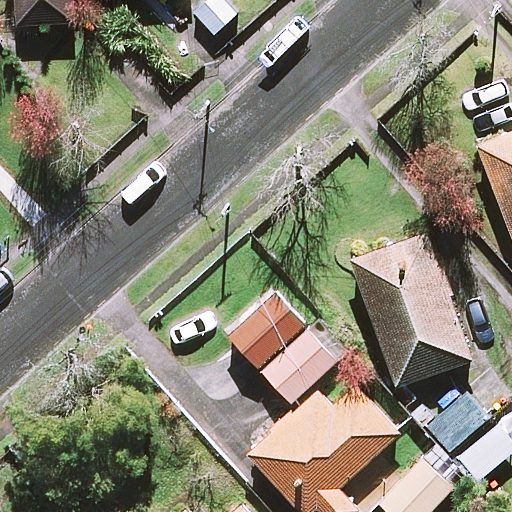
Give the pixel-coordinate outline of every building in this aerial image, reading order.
[(21,0),(23,25),(80,22),(78,0),(21,0)] [(228,45),(188,0),(162,24),(202,68),(228,45)] [(511,134),(484,145),(511,218),(511,134)] [(478,357),(430,232),(356,261),(404,386),(478,357)] [(342,360),(313,328),(267,371),(297,402),(342,360)] [(324,389),(255,453),(309,511),(318,511),(320,510),(321,511),(362,511),(366,509),(345,486),(405,432),(361,384),(339,405),(324,389)] [(493,414),(468,386),(425,424),(451,452),(493,414)] [(511,454),(511,436),(502,424),(460,458),(479,482),(511,454)] [(433,511),(457,486),(426,458),(384,502),(394,511),(433,511)]
